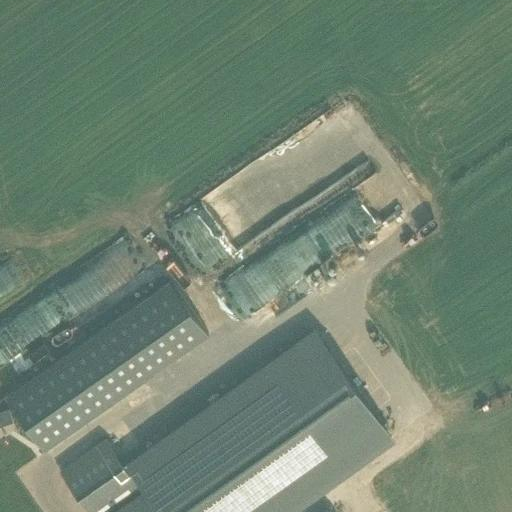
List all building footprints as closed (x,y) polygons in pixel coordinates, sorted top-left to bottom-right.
[(352,204),(278,243),(294,273),(368,234),(352,204)] [(0,332),(10,356),(32,346),(19,316),(0,323),(0,332)] [(116,317),(6,395),(44,449),(154,372),(116,317)] [(105,438),(59,472),(88,511),(294,511),(396,440),(315,326),(122,464),(105,438)] [(0,427),(14,421),(7,406),(0,408),(0,427)]
